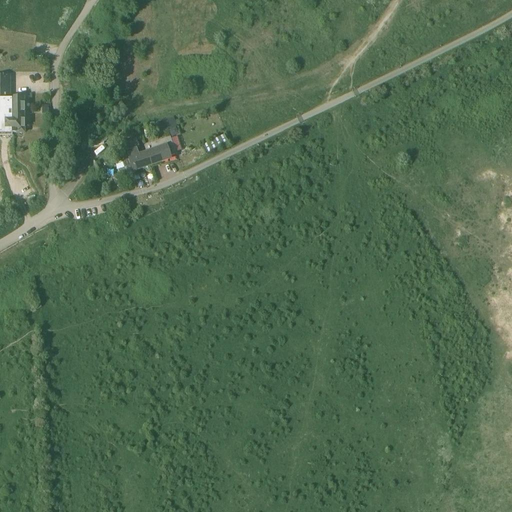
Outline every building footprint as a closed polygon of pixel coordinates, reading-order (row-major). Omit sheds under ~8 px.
[(8,98),(8,76),(0,76),(0,100),(8,101),(8,100),(12,100),(12,134),(24,134),(24,98),(8,98)] [(0,133),(12,134),(12,100),(8,100),(8,101),(0,100),(0,133)] [(174,117),(166,120),(168,128),(176,125),(174,117)] [(224,135),(202,146),(207,154),(228,143),(224,135)] [(170,137),(145,146),(147,153),(152,166),(154,165),(169,160),(168,155),(175,153),(170,137)] [(102,139),(89,144),(91,148),(104,144),(102,139)] [(136,149),(128,152),(134,172),(152,166),(147,153),(138,157),(136,149)]
